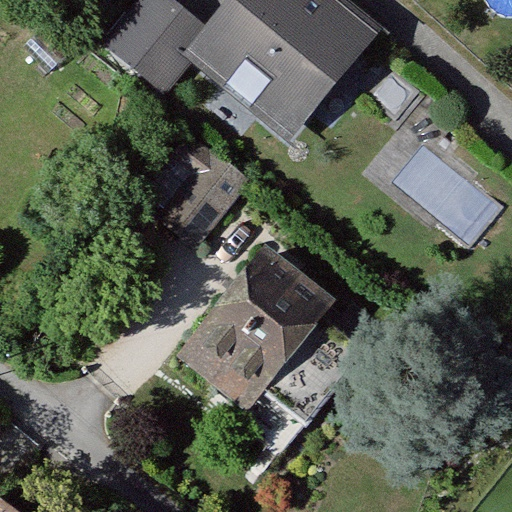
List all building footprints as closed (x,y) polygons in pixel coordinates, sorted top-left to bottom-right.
[(101,0),(80,0),(94,10),(101,0)] [(184,57),(205,31),(168,0),(137,0),(103,40),(159,87),(184,57)] [(378,35),(337,0),(233,0),(205,31),(184,57),(284,143),(378,35)] [(249,180),(190,137),(171,163),(192,179),(162,220),(200,248),(249,180)] [(328,303),(265,255),(187,357),(250,405),(328,303)] [(0,511),(18,511),(0,498),(0,511)]
